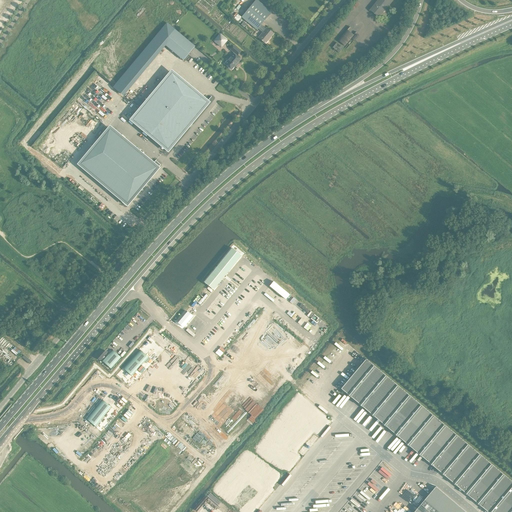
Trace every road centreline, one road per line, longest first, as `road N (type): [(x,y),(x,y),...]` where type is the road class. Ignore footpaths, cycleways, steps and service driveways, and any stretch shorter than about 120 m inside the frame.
road 1 (primary): [(0,442),(163,250),(230,185),(295,134),(461,43)]
road 2 (unclassified): [(0,406),(341,0)]
road 3 (primary): [(302,120),(158,239),(0,426)]
road 4 (primary): [(461,43),(353,88),(302,120)]
road 5 (primary): [(420,0),(388,57),(302,120)]
